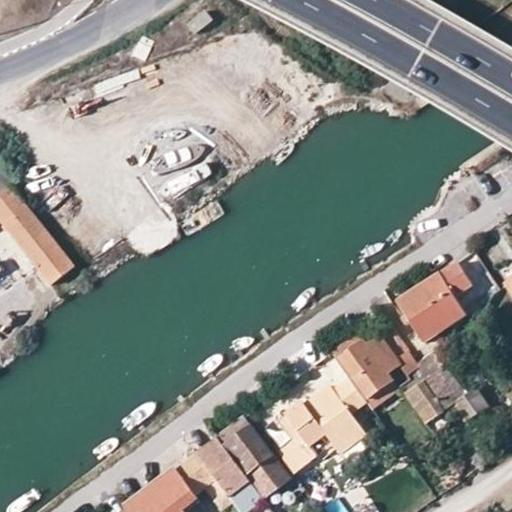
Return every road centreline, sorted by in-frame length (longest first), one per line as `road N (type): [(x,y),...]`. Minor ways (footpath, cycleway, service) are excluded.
road 1 (residential): [(68,511),(252,373),(511,199)]
road 2 (primary): [(291,0),(511,126)]
road 3 (unclassified): [(0,72),(150,0)]
road 4 (primary): [(511,84),(368,0)]
